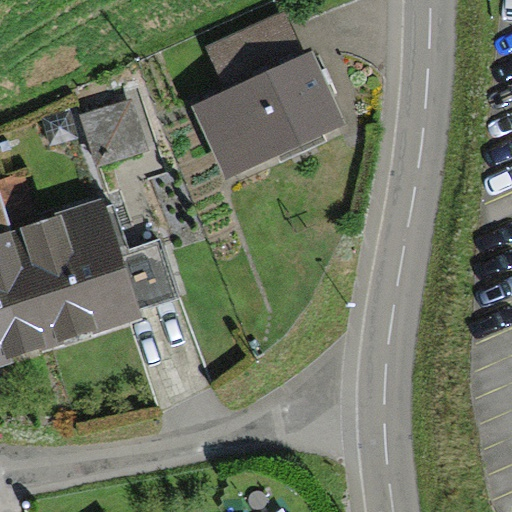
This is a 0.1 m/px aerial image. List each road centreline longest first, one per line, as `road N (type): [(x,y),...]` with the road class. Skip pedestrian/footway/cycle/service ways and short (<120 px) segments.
road 1 (residential): [(380,366),(249,436),(66,476),(0,472)]
road 2 (unclassified): [(380,366),(414,132),(421,0)]
road 3 (unclassified): [(394,511),(380,366)]
